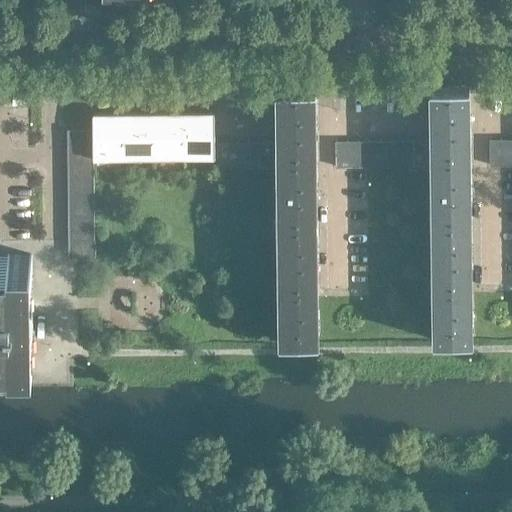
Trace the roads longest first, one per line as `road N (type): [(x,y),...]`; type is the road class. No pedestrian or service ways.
road 1 (unclassified): [(52,242),(54,43)]
road 2 (tertiary): [(224,41),(54,43)]
road 3 (residential): [(326,119),(336,282)]
road 4 (residential): [(478,121),(478,172),(490,182),(491,278)]
road 5 (tertiary): [(476,39),(325,40)]
road 6 (residential): [(224,41),(227,124),(265,124)]
